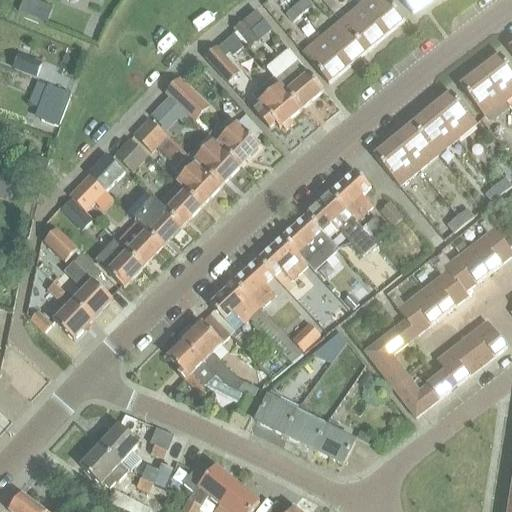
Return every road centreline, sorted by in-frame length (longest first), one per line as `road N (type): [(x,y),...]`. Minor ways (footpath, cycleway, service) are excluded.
road 1 (residential): [(88,379),(356,127),(511,9)]
road 2 (residential): [(366,508),(88,379)]
road 3 (residential): [(366,508),(405,466),(511,384)]
road 4 (residential): [(0,472),(88,379)]
road 5 (unknown): [(506,389),(491,511)]
